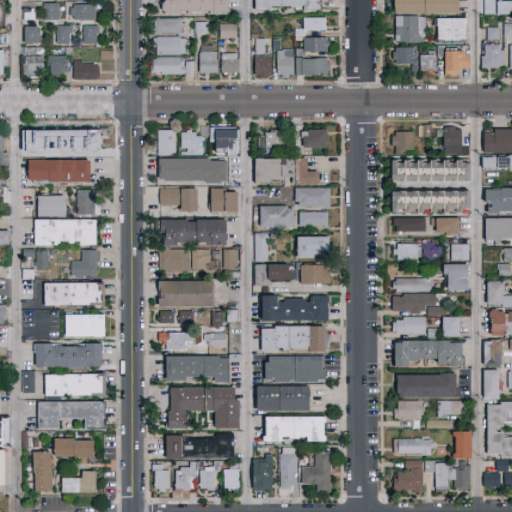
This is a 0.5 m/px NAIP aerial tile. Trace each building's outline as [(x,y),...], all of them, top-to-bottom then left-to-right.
[(220,0),(157,0),(158,14),(189,14),(189,11),(204,11),(204,15),(221,14),(220,0)] [(315,8),(314,0),(249,0),(249,8),(315,8)] [(453,13),(453,0),(388,0),(388,13),(453,13)] [(480,0),(481,13),(511,13),(511,0),(480,0)] [(56,19),(55,2),(40,2),(41,19),(56,19)] [(93,3),(71,4),(71,19),(93,19),(93,3)] [(423,16),(392,15),(391,42),(422,42),(423,16)] [(303,29),(321,30),(322,17),(299,17),(299,34),(303,34),(303,29)] [(151,18),(151,33),(180,33),(181,18),(151,18)] [(461,18),(432,18),(432,40),(461,40),(461,18)] [(511,22),(501,23),(501,36),(511,36),(511,22)] [(234,24),(216,23),(216,37),(234,38),(234,24)] [(33,25),(20,26),(20,43),(33,42),(33,25)] [(68,42),(69,25),(54,25),(54,42),(68,42)] [(82,42),(96,42),(97,25),(82,25),(82,42)] [(497,39),(497,27),(483,27),(483,39),(497,39)] [(183,54),(183,36),(153,36),(153,54),(183,54)] [(325,36),(300,37),(301,51),(325,50),(325,36)] [(501,44),(480,44),(479,67),(500,68),(501,44)] [(197,72),(212,72),(213,46),(197,45),(197,72)] [(389,47),(390,64),(416,63),(416,55),(413,55),(413,47),(389,47)] [(292,49),(274,49),(274,75),(291,76),(292,49)] [(467,52),(440,51),(440,74),(455,74),(455,68),(466,68),(467,52)] [(235,53),(219,53),(219,72),(235,72),(235,53)] [(64,54),(48,55),(49,74),(65,73),(64,54)] [(250,76),(268,77),(269,55),(251,54),(250,76)] [(417,68),(433,69),(433,55),(417,54),(417,68)] [(41,55),(24,55),(24,74),(41,74),(41,55)] [(326,57),(293,58),(294,74),(326,73),(326,57)] [(148,74),(192,74),(192,58),(149,58),(148,74)] [(72,78),(96,79),(96,62),(72,62),(72,78)] [(441,153),(466,153),(466,145),(458,145),(458,125),(440,126),(441,153)] [(27,128),(27,127),(16,127),(16,148),(99,146),(99,126),(27,128)] [(209,146),(221,146),(221,154),(233,154),(233,142),(232,142),(233,127),(210,127),(209,146)] [(511,127),(478,128),(478,152),(511,150),(511,127)] [(326,128),(299,128),(299,144),(325,145),(326,128)] [(156,129),(156,153),(175,154),(175,129),(156,129)] [(411,148),(411,130),(390,130),(390,154),(402,154),(402,148),(411,148)] [(200,154),(201,132),(179,131),(179,153),(200,154)] [(255,145),(285,144),(285,131),(255,132),(255,145)] [(0,161),(7,162),(8,151),(3,151),(4,134),(0,133),(0,161)] [(511,154),(489,155),(489,166),(496,165),(496,167),(511,166),(511,154)] [(249,177),(287,179),(288,164),(282,164),(283,157),(250,156),(249,177)] [(314,169),(302,169),(303,156),(289,156),(289,181),(314,181),(314,169)] [(85,180),(85,159),(23,157),(22,179),(85,180)] [(153,157),(153,180),(223,179),(222,157),(153,157)] [(462,179),(462,159),(383,158),(383,178),(462,179)] [(327,204),(327,186),(293,186),(293,204),(327,204)] [(511,186),(480,186),(480,210),(511,210),(511,186)] [(193,187),(157,187),(157,204),(175,204),(175,210),(193,209),(193,187)] [(233,209),(232,187),(205,188),(206,210),(233,209)] [(98,202),(92,201),(92,189),(75,188),(75,213),(98,214),(98,202)] [(462,189),(383,188),(383,209),(462,210),(462,189)] [(35,193),(35,214),(62,215),(62,194),(35,193)] [(256,204),(255,225),(290,225),(290,205),(256,204)] [(325,210),(296,210),(295,224),(325,225),(325,210)] [(390,229),(424,230),(424,216),(390,216),(390,229)] [(454,216),(429,216),(429,232),(454,232),(454,216)] [(480,238),(511,237),(511,216),(479,216),(480,238)] [(56,243),(57,218),(30,217),(29,242),(56,243)] [(95,218),(60,218),(59,240),(79,241),(79,243),(95,244),(95,218)] [(153,218),(153,242),(223,242),(223,218),(153,218)] [(251,260),(266,260),(266,232),(252,232),(251,260)] [(323,234),(290,235),(290,255),(324,255),(323,234)] [(392,242),(392,257),(418,258),(418,243),(392,242)] [(466,242),(447,243),(447,259),(466,259),(466,242)] [(511,259),(511,246),(501,247),(501,260),(511,259)] [(235,248),(221,247),(221,267),(235,267),(235,248)] [(69,259),(68,275),(94,276),(95,248),(79,248),(79,259),(69,259)] [(156,270),(189,269),(188,248),(156,249),(156,270)] [(207,248),(191,248),(190,268),(206,268),(207,248)] [(46,249),(34,249),(34,267),(46,267),(46,249)] [(284,262),(252,262),(251,284),(268,284),(268,278),(283,278),(284,262)] [(443,289),(464,289),(463,262),(438,263),(438,272),(442,272),(443,289)] [(507,262),(495,262),(495,274),(507,274),(507,262)] [(326,263),(297,263),(297,282),(325,282),(326,263)] [(32,297),(32,277),(17,278),(17,298),(32,297)] [(429,291),(429,278),(389,277),(389,290),(429,291)] [(209,279),(153,278),(153,304),(208,305),(209,279)] [(481,302),(498,302),(498,280),(482,279),(481,302)] [(99,303),(98,281),(40,281),(40,304),(99,303)] [(434,293),(388,293),(388,310),(423,310),(423,304),(434,304),(434,293)] [(324,294),(305,294),(305,295),(254,295),(254,319),(324,318),(324,294)] [(511,294),(500,295),(500,306),(511,305),(511,294)] [(425,314),(438,315),(438,334),(454,335),(455,315),(441,315),(442,306),(425,305),(425,314)] [(220,309),(176,310),(176,325),(220,324),(220,309)] [(483,332),(498,333),(499,310),(484,309),(483,332)] [(157,322),(174,322),(174,310),(156,310),(157,322)] [(500,332),(511,331),(511,310),(499,310),(500,332)] [(101,314),(62,313),(62,335),(101,336),(101,314)] [(423,317),(389,317),(389,332),(422,333),(423,317)] [(183,348),(182,341),(191,340),(191,330),(154,331),(155,341),(162,341),(162,349),(183,348)] [(479,338),(478,364),(496,365),(498,339),(479,338)] [(457,339),(388,339),(388,366),(403,365),(403,358),(432,358),(432,363),(457,363),(457,339)] [(99,365),(99,343),(46,344),(46,341),(30,342),(31,365),(99,365)] [(159,378),(208,377),(208,380),(223,380),(223,354),(158,355),(159,378)] [(319,379),(319,355),(259,354),(259,379),(319,379)] [(494,396),(495,368),(477,368),(477,396),(494,396)] [(21,391),(33,392),(33,369),(22,369),(21,391)] [(100,392),(100,372),(42,373),(42,393),(100,392)] [(391,395),(452,396),(452,373),(392,372),(391,395)] [(250,409),(304,410),(304,385),(250,384),(250,409)] [(210,409),(210,426),(235,426),(235,398),(230,398),(229,385),(164,386),(164,427),(182,427),(181,410),(210,409)] [(419,400),(392,399),(392,417),(418,418),(419,400)] [(436,399),(435,413),(461,414),(461,400),(436,399)] [(99,400),(33,400),(33,426),(53,427),(53,416),(79,417),(79,427),(99,427),(99,400)] [(511,454),(511,435),(499,435),(499,428),(499,420),(511,420),(511,400),(482,400),(482,455),(511,454)] [(320,415),(257,414),(256,440),(276,440),(276,436),(302,437),(302,440),(319,440),(320,415)] [(448,419),(424,419),(423,427),(448,428),(448,419)] [(232,457),(232,432),(211,432),(211,436),(159,436),(159,457),(232,457)] [(88,438),(50,438),(50,455),(88,456),(88,438)] [(394,453),(430,453),(430,438),(394,438),(394,453)] [(30,490),(48,490),(47,450),(30,451),(30,490)] [(328,451),(312,451),(311,465),(299,465),(299,482),(313,483),(313,490),(327,490),(328,451)] [(295,453),(279,452),(278,485),(294,486),(295,453)] [(248,458),(249,490),(271,489),(270,458),(248,458)] [(506,458),(493,459),(493,471),(498,471),(498,486),(511,485),(511,471),(506,471),(506,458)] [(421,459),(403,459),(402,470),(391,469),(390,490),(420,490),(421,459)] [(173,466),(173,488),(195,488),(195,460),(188,460),(188,467),(173,466)] [(468,463),(423,463),(423,471),(432,471),(432,488),(447,488),(447,479),(452,479),(452,488),(468,488),(468,463)] [(150,465),(150,488),(167,489),(168,466),(150,465)] [(198,488),(213,489),(213,466),(198,466),(198,488)] [(221,487),(236,487),(237,468),(222,468),(221,487)] [(57,491),(91,491),(91,470),(77,470),(77,477),(58,476),(57,491)] [(497,471),(480,471),(480,486),(497,486),(497,471)]
